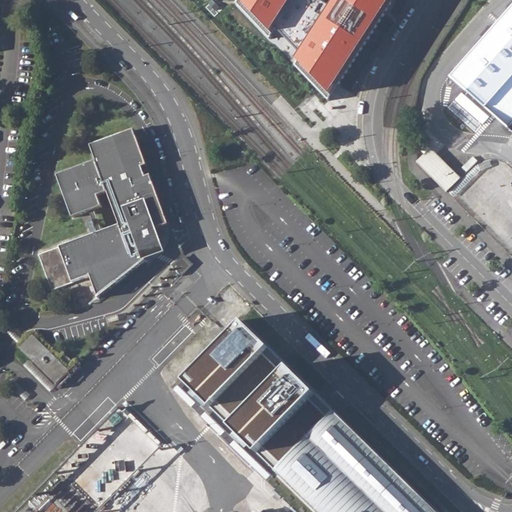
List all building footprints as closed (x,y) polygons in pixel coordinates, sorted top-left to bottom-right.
[(237,0),(269,34),(275,25),(291,0),(237,0)] [(324,0),(291,0),(275,25),(297,48),(327,2),(324,0)] [(290,59),(328,100),(379,19),(390,0),(328,0),(327,2),(297,48),(290,59)] [(73,10),(70,13),(77,20),(80,18),(73,10)] [(283,75),(272,86),(305,119),(316,109),(283,75)] [(511,123),(508,127),(499,119),(495,124),(506,134),(510,129),(511,130),(511,123)] [(156,230),(170,225),(151,175),(150,176),(146,166),(148,166),(135,130),(91,146),(97,162),(58,176),(73,218),(103,207),(99,196),(108,193),(120,225),(39,255),(52,291),(91,277),(99,297),(147,260),(146,259),(143,250),(160,244),(155,230),(156,230)] [(416,164),(447,194),(461,180),(430,150),(416,164)] [(143,250),(146,259),(165,252),(156,230),(155,230),(160,244),(143,250)] [(173,266),(174,267),(183,258),(191,266),(181,275),(183,276),(194,265),(184,255),(173,266)] [(183,258),(174,267),(181,275),(191,266),(183,258)] [(34,335),(20,349),(58,385),(71,372),(34,335)] [(175,378),(310,511),(431,511),(343,426),(318,453),(209,345),(175,378)] [(61,359),(69,367),(73,363),(65,355),(61,359)]
